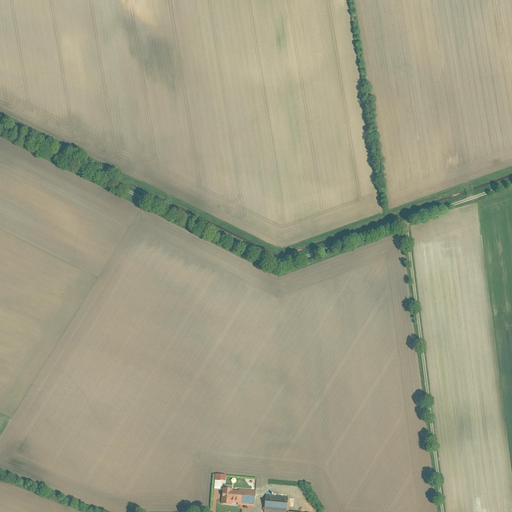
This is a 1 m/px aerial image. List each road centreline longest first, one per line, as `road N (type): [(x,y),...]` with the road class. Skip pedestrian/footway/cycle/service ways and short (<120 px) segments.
road 1 (track): [(0,128),(270,263),(511,185)]
road 2 (track): [(406,222),(441,511)]
